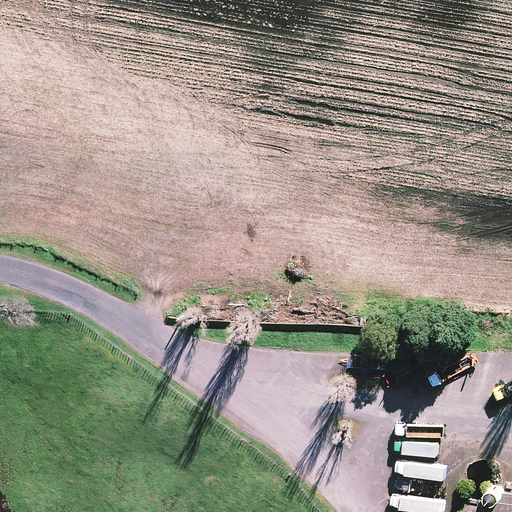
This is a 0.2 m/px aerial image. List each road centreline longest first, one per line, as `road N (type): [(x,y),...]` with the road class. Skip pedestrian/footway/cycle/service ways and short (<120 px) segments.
road 1 (track): [(121,318),(286,422),(362,511)]
road 2 (unclassified): [(121,318),(49,282),(0,269)]
